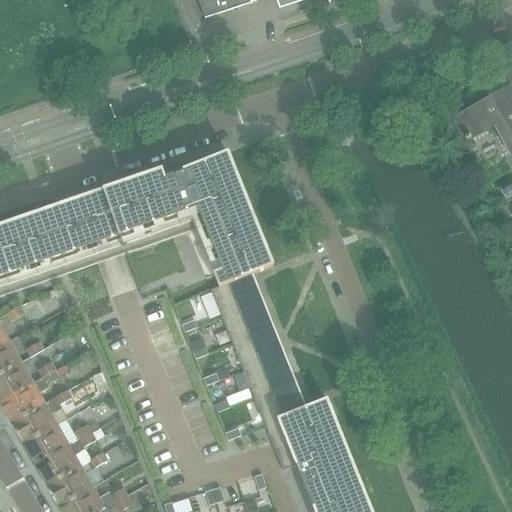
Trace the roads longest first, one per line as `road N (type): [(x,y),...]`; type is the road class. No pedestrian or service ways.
road 1 (residential): [(439,511),(275,100)]
road 2 (secondary): [(222,78),(477,0)]
road 3 (residential): [(275,100),(69,173),(58,144)]
road 4 (residential): [(275,100),(511,21)]
road 5 (secondary): [(222,78),(169,86),(51,126)]
road 6 (secondary): [(58,144),(222,78)]
